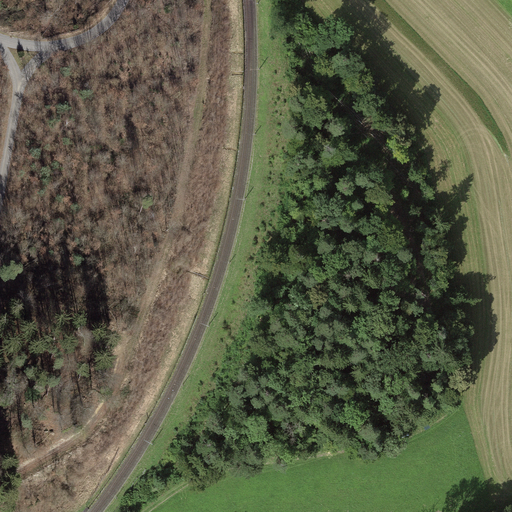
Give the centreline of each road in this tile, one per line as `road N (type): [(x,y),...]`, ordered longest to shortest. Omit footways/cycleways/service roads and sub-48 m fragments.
road 1 (track): [(0,488),(89,433),(125,369),(190,166),(208,0)]
road 2 (track): [(0,46),(21,83),(0,198)]
road 3 (track): [(0,42),(49,51),(77,43),(98,33),(124,0)]
